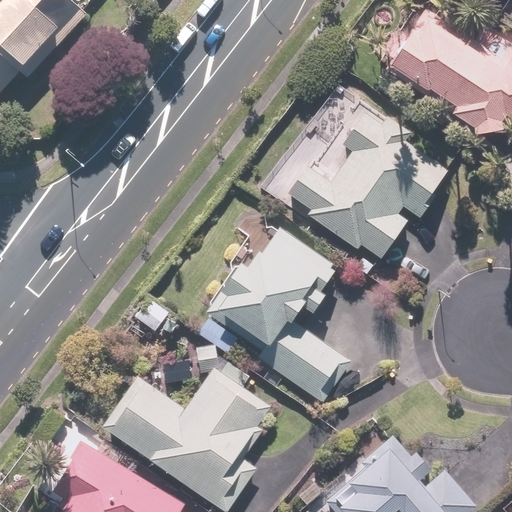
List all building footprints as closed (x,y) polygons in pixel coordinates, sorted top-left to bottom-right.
[(79,17),(58,0),(0,0),(0,96),(19,73),(26,79),(79,17)] [(484,49),(427,12),(388,73),(490,139),(502,121),(511,127),(511,51),(491,38),(484,49)] [(309,211),(303,218),(354,256),(358,251),(376,264),(407,222),(398,215),(402,209),(417,220),(449,176),(405,144),(409,137),(384,119),(378,127),(362,115),(340,144),(351,152),(330,181),(309,166),(288,196),(309,211)] [(331,269),(334,264),(262,217),(235,258),(241,262),(196,330),(228,351),(236,338),(255,350),(250,358),(327,408),(356,364),(294,324),(306,305),(314,311),(326,293),(322,291),(335,271),(331,269)] [(135,374),(98,429),(218,511),(226,511),(255,470),(240,460),(273,413),(210,369),(184,408),(135,374)] [(180,511),(184,505),(115,463),(122,452),(79,422),(50,465),(61,471),(51,492),(68,500),(62,511),(180,511)] [(354,474),(324,501),(333,511),(464,511),(473,504),(442,470),(435,477),(414,455),(411,458),(387,432),(348,467),(354,474)]
